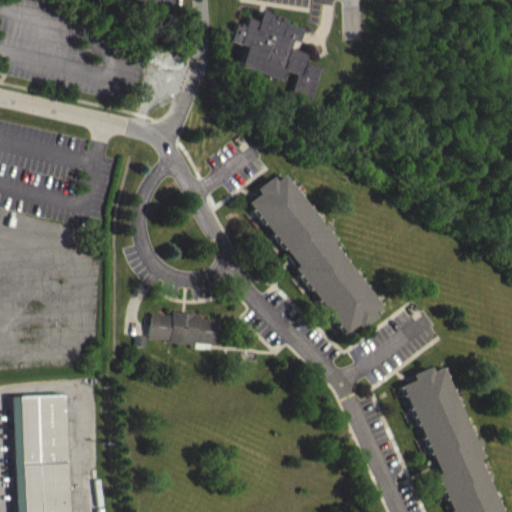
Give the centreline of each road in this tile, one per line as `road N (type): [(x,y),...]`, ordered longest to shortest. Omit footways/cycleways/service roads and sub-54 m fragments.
road 1 (residential): [(153,135),(257,304),(348,391),(401,511)]
road 2 (residential): [(0,96),(153,135)]
road 3 (residential): [(153,135),(170,122),(195,60),(197,0)]
